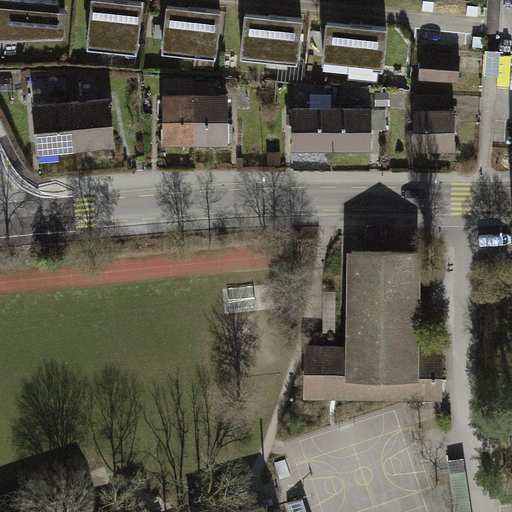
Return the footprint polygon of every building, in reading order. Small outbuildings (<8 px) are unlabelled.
[(90,8),(0,0),(0,31),(7,42),(90,34),(90,8)] [(157,48),(161,4),(122,0),(110,0),(106,44),(157,48)] [(242,13),(186,7),(182,49),(238,54),(242,13)] [(320,60),(324,22),(266,17),(263,55),(320,60)] [(408,31),(349,25),(346,61),(405,67),(408,31)] [(458,55),(422,52),(420,75),(456,78),(458,55)] [(209,95),(167,97),(170,153),(212,150),(209,95)] [(252,96),(214,98),(218,151),(255,149),(252,96)] [(133,100),(94,102),(97,159),(136,157),(133,100)] [(90,101),(44,103),(47,161),(93,159),(90,101)] [(455,104),(416,104),(415,144),(454,145),(455,104)] [(398,106),(349,108),(350,154),(399,152),(398,106)] [(349,108),(296,109),(298,155),(350,154),(349,108)] [(418,256),(351,256),(351,359),(308,359),(308,395),(446,396),(446,362),(418,361),(418,256)] [(267,511),(261,491),(195,511),(267,511)]
